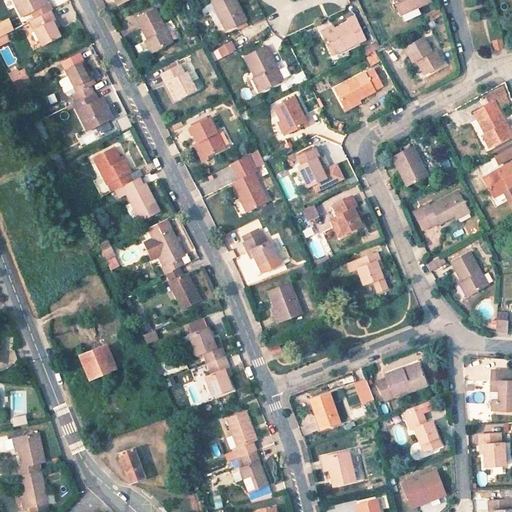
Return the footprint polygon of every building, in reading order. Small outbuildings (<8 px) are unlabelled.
[(19,0),(27,15),(30,14),(34,21),(53,11),(50,4),(45,6),(42,0),(19,0)] [(217,0),(215,1),(222,17),(226,15),(232,28),(239,25),(248,21),(238,0),(217,0)] [(394,0),(402,15),(431,1),(430,0),(394,0)] [(36,30),(43,46),(62,36),(54,21),(56,20),(52,12),(34,21),(33,21),(37,29),(36,30)] [(174,44),(158,12),(139,21),(149,42),(155,54),(174,44)] [(222,17),(228,30),(232,28),(226,15),(222,17)] [(334,57),(366,41),(355,19),(349,22),(350,25),(337,31),(325,37),(334,57)] [(172,40),(180,37),(176,28),(169,31),(172,40)] [(325,37),(337,31),(336,28),(323,34),(325,37)] [(6,35),(0,38),(0,46),(10,41),(6,35)] [(406,49),(415,66),(418,64),(424,76),(442,66),(435,52),(432,53),(425,39),(406,49)] [(494,41),(497,52),(505,49),(502,39),(494,41)] [(146,44),(152,55),(155,54),(149,42),(146,44)] [(380,49),(377,42),(364,49),(367,56),(380,49)] [(224,57),(236,51),(233,43),(228,46),(227,44),(224,46),(225,48),(220,50),(224,57)] [(246,57),(256,78),(263,90),(284,80),(268,47),(246,57)] [(216,52),(220,59),(224,57),(220,50),(216,52)] [(80,58),(63,67),(70,81),(77,96),(75,97),(78,105),(95,96),(91,89),(95,87),(80,58)] [(170,82),(178,100),(197,91),(188,73),(186,75),(181,65),(162,75),(167,84),(170,82)] [(26,72),(19,75),(22,80),(29,77),(26,72)] [(359,100),(374,92),(381,88),(373,72),(366,76),(365,74),(335,90),(345,108),(359,100)] [(18,73),(11,76),(15,84),(22,80),(19,75),(18,73)] [(27,89),(33,85),(29,77),(22,80),(15,84),(19,93),(27,89)] [(253,80),(259,92),(263,90),(256,78),(253,80)] [(72,98),(76,106),(78,105),(75,97),(77,96),(70,81),(61,85),(67,97),(72,98)] [(178,100),(170,82),(167,84),(175,102),(178,100)] [(46,96),(49,105),(56,102),(53,93),(46,96)] [(76,106),(89,132),(113,120),(103,100),(98,103),(95,96),(78,105),(76,106)] [(276,106),(289,132),(308,123),(295,97),(276,106)] [(346,111),(361,103),(359,100),(345,108),(346,111)] [(511,136),(511,133),(495,102),(476,113),(487,133),(494,147),(511,136)] [(201,143),(208,157),(227,147),(212,119),(192,129),(199,143),(201,143)] [(184,127),(182,122),(173,127),(175,131),(184,127)] [(484,135),(491,148),(494,147),(487,133),(484,135)] [(197,144),(204,159),(208,157),(201,143),(199,143),(197,144)] [(404,173),(410,186),(428,178),(414,147),(401,153),(395,156),(393,157),(401,174),(404,173)] [(504,162),(511,157),(511,147),(500,154),(504,162)] [(317,148),(299,157),(303,166),(301,167),(310,187),(315,185),(318,191),(345,178),(338,165),(325,171),(318,159),(322,157),(317,148)] [(118,150),(97,161),(111,187),(114,186),(118,193),(135,184),(131,177),(134,175),(128,163),(124,164),(118,150)] [(260,151),(254,154),(257,162),(263,159),(260,151)] [(251,156),(234,165),(243,183),(240,184),(247,198),(254,212),(271,204),(257,175),(260,173),(251,156)] [(511,163),(485,178),(495,196),(505,190),(511,187),(511,186),(511,163)] [(126,189),(143,222),(162,213),(148,186),(145,187),(142,181),(126,189)] [(439,223),(453,215),(467,208),(457,190),(429,204),(428,202),(422,206),(432,224),(438,221),(439,223)] [(337,217),(345,233),(362,225),(359,219),(357,215),(360,214),(352,197),(333,205),(339,216),(337,217)] [(254,212),(247,198),(243,199),(250,214),(254,212)] [(314,205),(302,210),(308,222),(319,216),(314,205)] [(455,218),(468,211),(467,208),(453,215),(455,218)] [(337,217),(330,220),(338,237),(345,233),(337,217)] [(167,222),(150,231),(153,237),(167,264),(162,267),(165,274),(179,267),(184,264),(180,257),(185,255),(170,228),(167,222)] [(263,236),(261,231),(247,238),(249,242),(263,236)] [(249,242),(247,243),(251,252),(254,251),(257,258),(267,279),(286,271),(272,242),(269,243),(265,235),(263,236),(249,242)] [(316,239),(308,243),(316,258),(325,253),(316,239)] [(110,262),(120,257),(119,255),(116,249),(112,251),(107,254),(110,262)] [(488,284),(471,251),(451,261),(462,281),(469,294),(488,284)] [(358,269),(365,285),(375,282),(379,292),(388,288),(380,270),(377,262),(380,260),(377,253),(359,260),(362,268),(358,269)] [(431,268),(448,260),(445,254),(428,262),(431,268)] [(168,281),(182,309),(201,300),(186,272),(182,274),(179,267),(165,274),(169,281),(168,281)] [(458,283),(465,296),(469,294),(462,281),(458,283)] [(302,315),(291,283),(269,291),(276,309),(277,314),(275,314),(278,323),(302,315)] [(205,319),(189,325),(193,334),(208,328),(205,319)] [(508,333),(509,320),(498,319),(498,332),(499,332),(505,333),(508,333)] [(189,336),(197,356),(203,354),(207,363),(220,358),(224,356),(220,346),(216,348),(213,342),(208,328),(193,334),(189,336)] [(144,343),(157,341),(155,332),(142,334),(144,343)] [(282,343),(271,347),(275,355),(285,352),(282,343)] [(103,348),(83,356),(92,378),(112,371),(103,348)] [(205,375),(212,396),(231,388),(226,375),(224,369),(228,368),(224,356),(220,358),(207,363),(210,373),(205,375)] [(401,373),(418,367),(417,363),(400,370),(401,373)] [(400,370),(383,376),(385,380),(376,383),(383,401),(425,384),(418,367),(401,373),(400,370)] [(496,388),(496,397),(493,397),(493,408),(509,409),(509,399),(511,399),(511,368),(495,368),(495,377),(492,377),(491,387),(496,388)] [(373,398),(365,379),(355,383),(362,402),(373,398)] [(310,400),(321,430),(339,423),(328,393),(310,400)] [(426,420),(420,405),(416,406),(422,421),(426,420)] [(414,427),(420,443),(426,441),(428,447),(439,443),(429,419),(426,420),(422,421),(416,406),(404,411),(410,428),(414,427)] [(259,430),(252,413),(234,421),(244,447),(239,449),(243,458),(257,453),(261,451),(258,442),(260,441),(256,431),(259,430)] [(483,444),(483,453),(483,464),(504,463),(503,442),(501,442),(500,433),(479,434),(479,444),(483,444)] [(36,435),(14,439),(17,452),(19,467),(15,468),(17,476),(37,473),(36,464),(42,463),(36,435)] [(423,450),(428,447),(426,441),(420,443),(423,450)] [(133,448),(116,454),(129,486),(145,479),(133,448)] [(335,486),(356,481),(349,451),(327,456),(330,470),(335,486)] [(241,470),(251,494),(270,486),(257,453),(243,458),(246,468),(241,470)] [(321,458),(325,471),(330,470),(327,456),(321,458)] [(435,471),(402,483),(409,504),(417,501),(435,494),(436,497),(444,494),(435,471)] [(477,472),(478,486),(486,485),(485,471),(477,472)] [(42,507),(37,473),(17,476),(19,497),(21,510),(25,509),(39,508),(42,507)] [(224,503),(232,501),(229,486),(221,488),(224,503)] [(419,504),(436,497),(435,494),(417,501),(419,504)] [(493,510),(493,511),(511,511),(511,506),(510,507),(510,498),(489,499),(489,510),(493,510)] [(356,504),(358,511),(379,511),(377,499),(356,504)]
